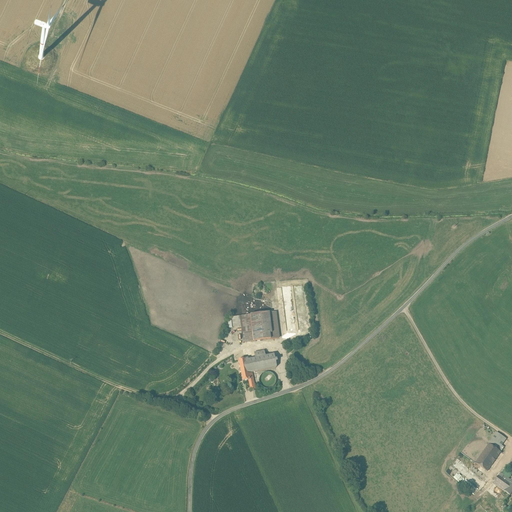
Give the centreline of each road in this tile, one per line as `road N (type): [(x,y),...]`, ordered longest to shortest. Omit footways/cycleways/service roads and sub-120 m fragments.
road 1 (unclassified): [(190,511),(194,454),(216,418),(314,380),(403,306)]
road 2 (track): [(403,306),(450,385),(511,438)]
road 3 (unclassified): [(511,216),(459,249),(403,306)]
